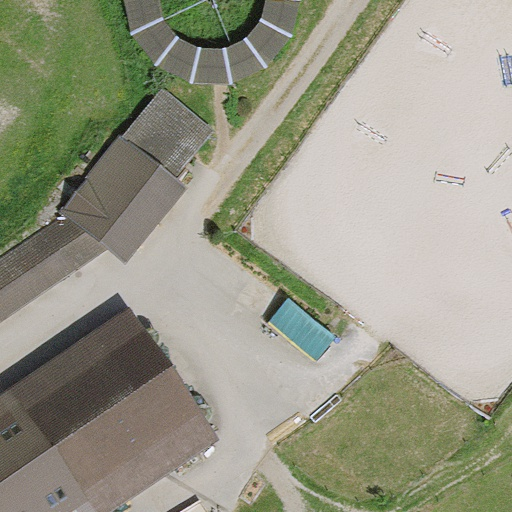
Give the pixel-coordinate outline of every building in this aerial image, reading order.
[(122,0),(122,1),(129,40),(155,71),(191,88),(233,92),(269,75),(292,45),(302,6),(300,0),(122,0)] [(157,91),(59,214),(64,219),(103,260),(126,274),(187,199),(175,190),(216,139),(157,91)] [(64,219),(0,261),(0,327),(103,260),(64,219)] [(0,511),(130,511),(224,453),(145,329),(0,421),(0,511)] [(182,511),(214,511),(206,498),(182,511)]
